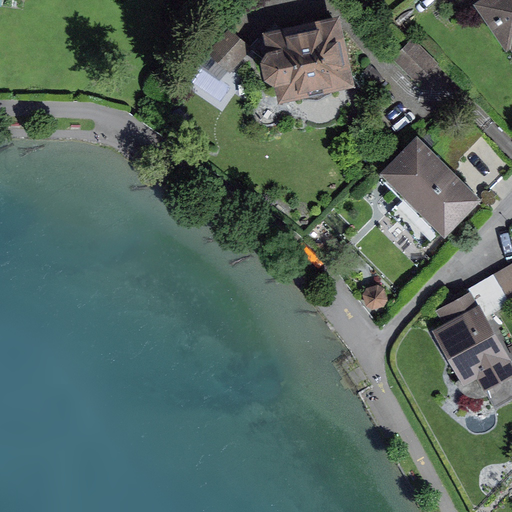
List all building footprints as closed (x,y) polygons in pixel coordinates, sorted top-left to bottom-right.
[(511,0),(484,0),(482,2),(507,39),(511,37),(511,0)] [(293,32),(273,36),(276,48),(268,50),(262,58),(266,74),(275,79),(281,78),(284,91),(302,87),(304,97),(310,97),(316,99),(321,97),(326,93),(331,91),(328,81),(345,77),(339,53),(344,52),(343,42),(341,31),(337,22),(304,29),(301,28),(295,29),(293,32)] [(229,29),(203,57),(215,67),(220,62),(228,70),(249,47),(229,29)] [(436,63),(412,39),(393,57),(418,82),(436,63)] [(416,142),(382,177),(404,198),(389,212),(423,246),(472,197),(445,170),(447,167),(446,166),(456,156),(457,158),(481,133),(461,113),(430,132),(439,140),(429,150),(428,149),(425,151),(416,142)] [(511,264),(475,285),(489,311),(511,298),(511,264)] [(377,286),(367,288),(365,294),(368,303),(372,306),(382,303),(385,298),(382,288),(377,286)] [(511,401),(511,369),(467,292),(434,311),(442,326),(428,334),(460,390),(473,382),(481,396),(485,393),(496,411),(511,401)]
